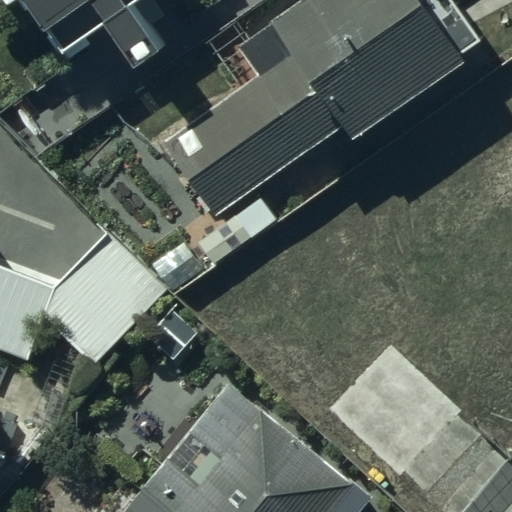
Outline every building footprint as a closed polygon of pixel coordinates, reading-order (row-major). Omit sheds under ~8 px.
[(41,0),(73,47),(116,19),(144,60),(173,40),(145,0),(41,0)] [(333,153),(370,128),(378,140),(493,61),(451,0),(325,0),(262,44),(279,69),(175,139),(228,216),(329,147),(333,153)] [(511,120),(444,165),(432,148),(400,170),(414,190),(375,216),(379,222),(348,243),(381,292),(398,281),(416,309),(457,281),(469,299),(492,284),(480,266),(511,245),(511,246),(511,120)] [(0,345),(33,359),(39,344),(96,363),(170,292),(111,229),(56,282),(0,260),(0,345)] [(472,404),(391,331),(321,408),(402,481),(472,404)] [(232,376),(119,511),(360,511),(379,490),(232,376)] [(0,465),(10,453),(0,449),(0,465)]
